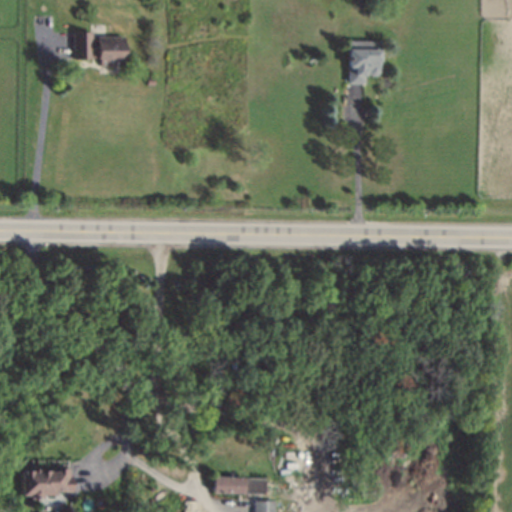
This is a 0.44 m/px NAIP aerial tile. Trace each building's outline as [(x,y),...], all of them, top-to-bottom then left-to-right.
[(72,32),(72,62),(95,62),(98,67),(121,67),(121,37),(92,37),(92,32),(72,32)] [(348,42),(380,43),(380,78),(364,77),(365,85),(347,85),(348,42)] [(69,468),(69,476),(73,477),(73,491),(51,491),(51,495),(39,495),(38,499),(26,499),(26,495),(17,495),(17,469),(55,470),(55,467),(69,468)] [(211,476),(210,493),(266,496),(266,479),(211,476)] [(253,501),(253,511),(274,511),(274,502),(253,501)]
